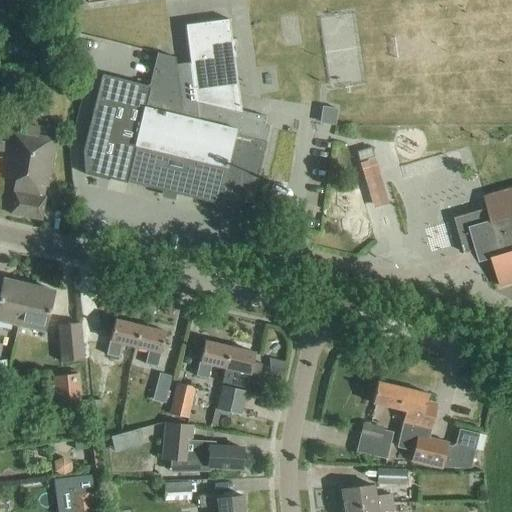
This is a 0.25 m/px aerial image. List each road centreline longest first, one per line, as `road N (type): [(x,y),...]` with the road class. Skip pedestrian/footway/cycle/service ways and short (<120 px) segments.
road 1 (residential): [(319,312),(0,235)]
road 2 (residential): [(291,511),(292,427),(319,312)]
road 3 (unclassified): [(511,360),(319,312)]
